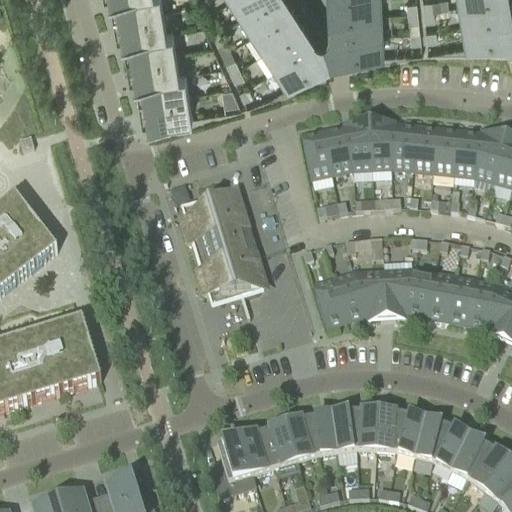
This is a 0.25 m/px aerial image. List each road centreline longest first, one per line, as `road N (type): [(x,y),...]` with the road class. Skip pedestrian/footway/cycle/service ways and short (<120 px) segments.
road 1 (residential): [(132,166),(341,103),(448,100),(511,111)]
road 2 (residential): [(205,420),(315,386),(380,382),(455,398),(511,426)]
road 3 (unclassified): [(205,420),(132,166)]
road 4 (unclassified): [(0,481),(205,420)]
road 5 (unclassified): [(132,166),(81,0)]
